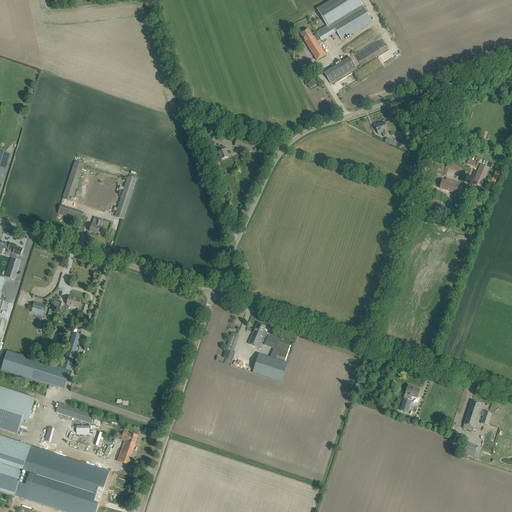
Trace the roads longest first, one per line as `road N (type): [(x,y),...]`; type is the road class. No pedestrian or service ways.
road 1 (unclassified): [(235,244),(272,165),(296,137),(511,60)]
road 2 (tertiary): [(511,394),(212,292)]
road 3 (track): [(456,79),(368,346)]
road 4 (unclassified): [(235,244),(149,0)]
road 5 (tertiary): [(140,511),(212,292)]
road 6 (tertiary): [(212,292),(0,221)]
